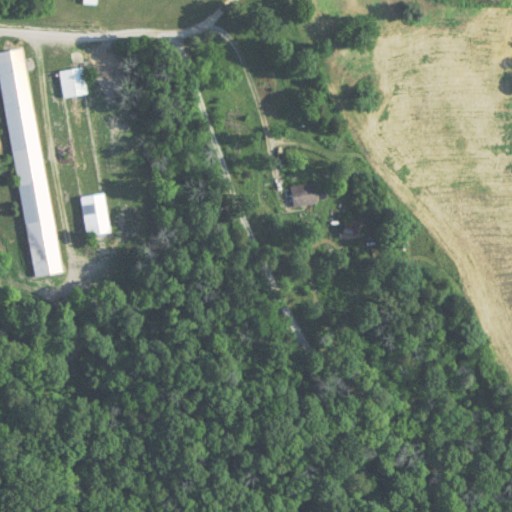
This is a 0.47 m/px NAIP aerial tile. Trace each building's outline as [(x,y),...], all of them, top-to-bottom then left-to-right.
[(0,47),(0,118),(24,275),(54,270),(19,45),(0,47)] [(51,70),(57,96),(80,91),(74,65),(51,70)] [(312,203),(309,182),(283,186),(286,207),(312,203)] [(72,194),(77,234),(104,231),(99,191),(72,194)] [(350,234),(353,221),(339,217),(336,230),(350,234)]
